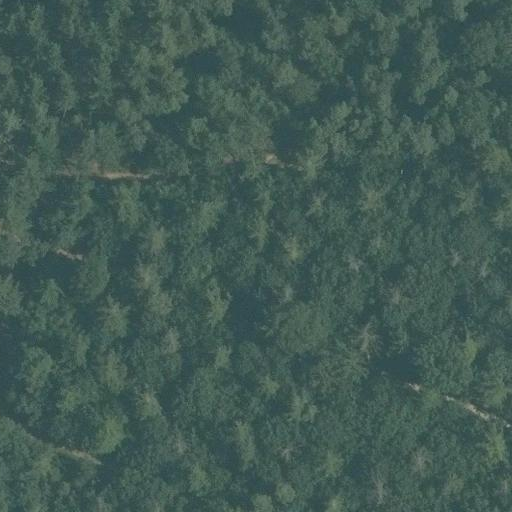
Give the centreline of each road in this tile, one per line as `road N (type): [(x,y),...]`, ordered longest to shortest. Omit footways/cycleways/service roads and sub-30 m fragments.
road 1 (track): [(0,332),(29,201),(62,183),(273,167),(324,118),(390,0)]
road 2 (track): [(511,419),(67,240),(22,230)]
